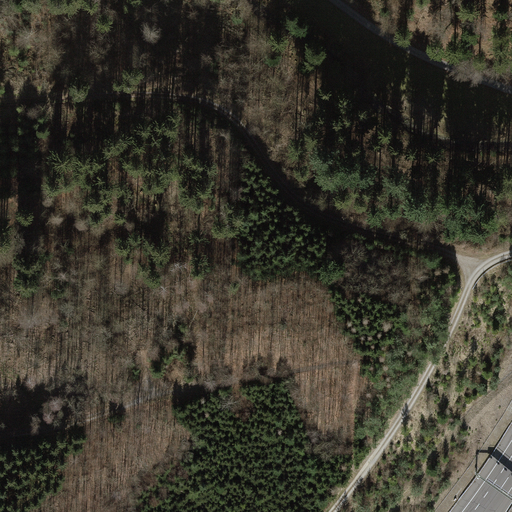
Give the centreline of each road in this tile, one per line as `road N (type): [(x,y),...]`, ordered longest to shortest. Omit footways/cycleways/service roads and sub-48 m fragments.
road 1 (track): [(476,267),(306,206),(220,104),(174,93),(0,96)]
road 2 (track): [(511,253),(476,267),(413,397),(333,511)]
road 3 (track): [(0,433),(85,418),(162,390),(151,374),(136,388)]
road 4 (track): [(334,0),(410,49),(511,89)]
